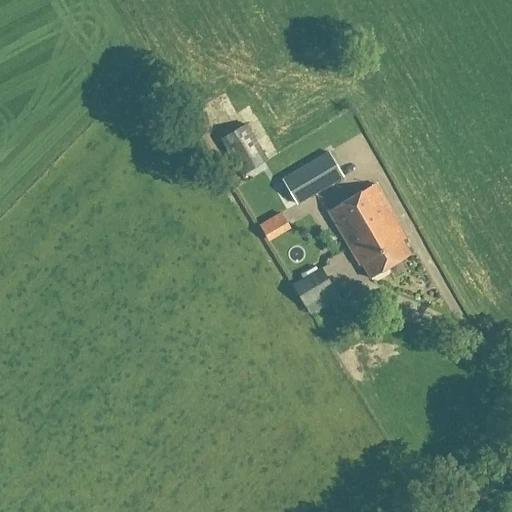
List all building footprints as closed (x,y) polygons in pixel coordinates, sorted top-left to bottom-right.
[(243,176),(268,161),(247,125),(222,140),(243,176)] [(343,178),(330,156),(284,183),(297,205),(343,178)] [(370,279),(390,267),(410,256),(402,241),(404,240),(373,186),(328,212),(359,266),(361,265),(370,279)] [(288,215),(264,226),(271,242),(295,232),(288,215)] [(321,269),(293,286),(305,308),(334,291),(321,269)]
